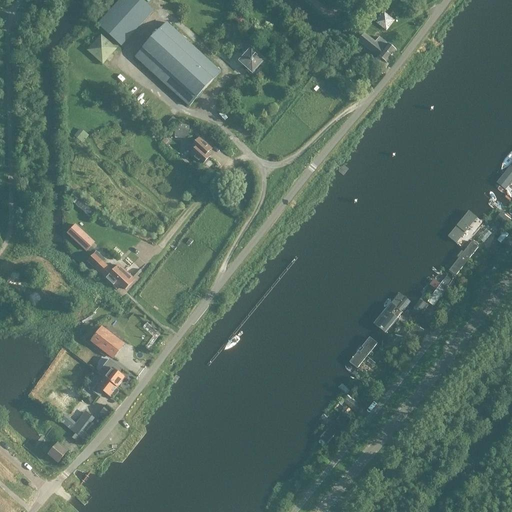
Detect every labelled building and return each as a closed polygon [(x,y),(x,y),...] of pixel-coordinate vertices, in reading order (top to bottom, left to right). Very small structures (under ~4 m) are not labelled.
[(154,11),(142,0),(120,0),(98,24),(121,46),(154,11)] [(377,22),(387,30),(395,20),(385,11),(377,22)] [(244,20),(239,14),(234,19),(240,24),(244,20)] [(220,72),(167,23),(135,57),(189,106),(220,72)] [(103,65),(117,49),(112,44),(114,42),(108,36),(106,39),(101,34),(87,50),(103,65)] [(376,42),(365,34),(358,42),(381,60),(378,63),(386,69),(388,65),(386,63),(396,51),(379,37),(376,42)] [(256,54),(261,49),(250,40),(243,47),(248,52),(239,61),(252,73),(264,61),(256,54)] [(188,138),(189,130),(189,125),(178,125),(176,124),(175,137),(188,138)] [(88,137),(80,130),(75,136),(83,143),(88,137)] [(190,148),(192,150),(188,155),(201,167),(212,157),(209,154),(213,149),(200,137),(190,148)] [(511,161),(496,183),(505,190),(511,180),(511,161)] [(95,214),(80,202),(76,206),(91,218),(95,214)] [(75,225),(67,233),(86,251),(91,246),(88,243),(91,240),(75,225)] [(472,240),(449,270),(456,276),(479,246),(472,240)] [(95,268),(118,289),(121,286),(125,290),(134,280),(119,266),(113,272),(102,262),(95,268)] [(446,275),(427,302),(433,307),(453,280),(446,275)] [(399,291),(372,324),(385,335),(411,302),(399,291)] [(420,299),(413,308),(414,310),(421,315),(428,305),(422,300),(420,299)] [(418,338),(427,326),(419,320),(410,331),(418,338)] [(145,324),(139,332),(146,337),(151,330),(145,324)] [(123,345),(102,328),(91,342),(112,359),(123,345)] [(377,343),(369,336),(348,362),(357,370),(377,343)] [(124,360),(128,355),(128,354),(123,350),(118,355),(124,360)] [(104,378),(117,388),(124,379),(116,372),(120,367),(114,363),(108,370),(109,372),(104,378)] [(333,376),(286,430),(316,455),(361,400),(333,376)] [(117,388),(104,378),(99,385),(98,383),(92,391),(98,395),(102,390),(110,397),(112,395),(114,397),(119,391),(116,389),(117,388)] [(106,416),(110,412),(105,408),(102,412),(106,416)] [(70,430),(71,431),(79,437),(85,430),(95,418),(86,411),(70,430)] [(74,425),(65,417),(60,422),(70,430),(74,425)] [(52,445),(42,435),(36,442),(46,451),(52,445)] [(48,454),(47,454),(58,463),(68,450),(57,442),(52,449),(48,454)]
